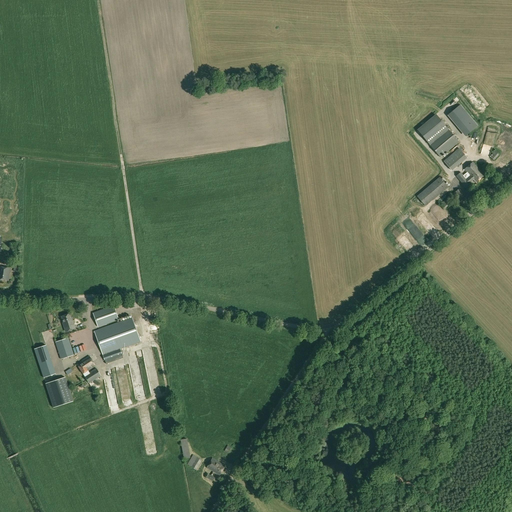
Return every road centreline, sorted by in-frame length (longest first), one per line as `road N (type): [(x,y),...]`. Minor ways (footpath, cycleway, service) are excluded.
road 1 (unclassified): [(0,297),(158,298),(332,327),(511,179)]
road 2 (track): [(332,327),(216,511)]
